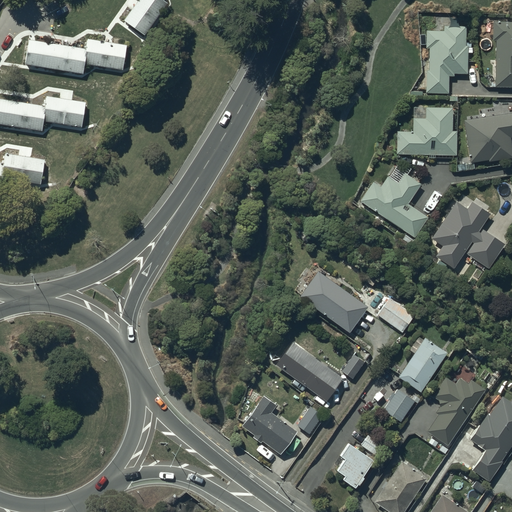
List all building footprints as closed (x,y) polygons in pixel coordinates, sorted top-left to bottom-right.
[(135,0),(123,18),(144,33),(166,0),(135,0)] [(511,19),(491,19),(491,38),(494,38),(494,81),(488,81),(488,86),(511,86),(511,19)] [(442,28),(425,28),(425,36),(419,36),(419,43),(424,43),(424,46),(427,46),(427,68),(425,68),(425,91),(448,91),(448,74),(453,74),(453,72),(467,72),(467,43),(465,43),(465,24),(442,24),(442,28)] [(84,46),(28,37),(24,63),(82,72),(84,62),(122,68),(126,42),(86,36),(84,46)] [(43,103),(0,95),(0,121),(41,129),(43,118),(81,125),(86,100),(45,93),(43,103)] [(411,130),(395,129),(395,152),(456,153),(456,128),(451,128),(452,105),(424,104),(424,116),(412,116),(411,130)] [(511,110),(463,118),(469,160),(488,158),(488,160),(511,156),(511,153),(509,135),(511,134),(511,110)] [(2,159),(0,159),(0,184),(1,185),(3,177),(41,183),(45,157),(3,151),(2,159)] [(473,161),(455,163),(456,169),(474,167),(473,161)] [(371,179),(358,198),(413,236),(427,215),(407,201),(420,182),(403,170),(396,181),(385,174),(378,184),(371,179)] [(454,199),(430,235),(441,243),(434,254),(452,265),(470,239),(472,241),(465,251),(487,266),(503,241),(481,227),(479,230),(477,229),(489,211),(471,199),(466,207),(454,199)] [(317,268),(299,293),(348,330),(366,304),(317,268)] [(388,295),(376,313),(401,331),(413,313),(410,311),(413,306),(409,303),(406,308),(388,295)] [(360,316),(355,323),(368,332),(372,325),(360,316)] [(413,351),(397,374),(419,389),(445,350),(423,335),(421,337),(417,334),(408,348),(413,351)] [(343,375),(291,339),(274,362),(326,399),(343,375)] [(353,352),(340,369),(351,377),(364,360),(353,352)] [(434,410),(436,412),(424,430),(422,428),(418,434),(434,445),(439,438),(446,443),(484,386),(469,377),(467,381),(458,375),(454,381),(444,374),(431,394),(437,398),(438,403),(434,410)] [(395,385),(381,407),(400,420),(414,398),(395,385)] [(262,393),(241,424),(254,433),(252,435),(261,441),(263,439),(280,451),(297,428),(271,410),(276,402),(262,393)] [(485,411),(468,436),(483,447),(470,467),(489,479),(502,459),(500,458),(511,440),(511,398),(510,397),(509,399),(500,394),(488,412),(485,411)] [(322,412),(311,404),(297,423),(309,432),(322,412)] [(368,433),(360,444),(375,453),(383,442),(368,433)] [(373,457),(348,440),(339,453),(344,456),(336,468),(344,473),(342,476),(354,485),(357,480),(358,481),(363,474),(362,473),(373,457)] [(400,459),(372,499),(391,511),(400,511),(425,476),(400,459)] [(476,482),(468,494),(477,499),(484,488),(476,482)] [(440,492),(426,511),(465,511),(467,509),(440,492)]
